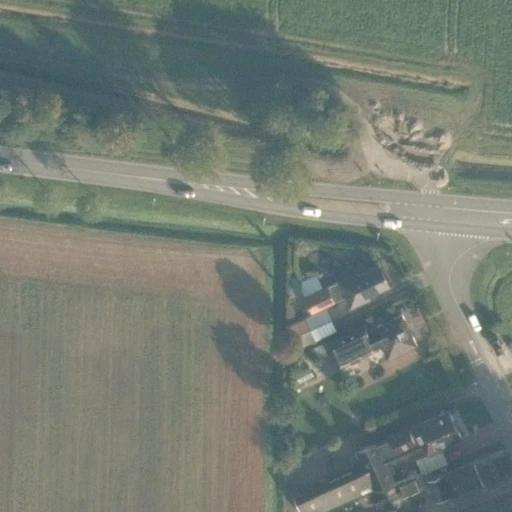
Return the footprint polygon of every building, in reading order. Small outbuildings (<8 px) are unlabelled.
[(368,294),(389,284),(379,263),(358,273),(357,270),(301,297),(307,310),(344,294),(350,306),(369,297),(368,294)] [(293,307),(293,302),(287,302),(286,319),(294,318),(294,307),(293,307)] [(402,311),(369,326),(367,322),(312,348),(315,354),(318,352),(327,371),(382,345),(387,356),(417,342),(402,311)] [(286,324),(296,347),(315,338),(304,316),(286,324)] [(503,351),(504,350),(497,336),(495,337),(496,339),(491,341),(497,352),(502,349),(503,351)] [(316,511),(394,477),(384,455),(415,442),(413,438),(419,435),(427,453),(442,447),(441,444),(460,436),(448,409),(356,449),(363,463),(294,494),(301,511),(316,511)] [(459,490),(481,481),(473,459),(428,477),(436,499),(449,494),(450,498),(461,494),(459,490)] [(398,485),(403,495),(419,489),(414,478),(398,485)]
